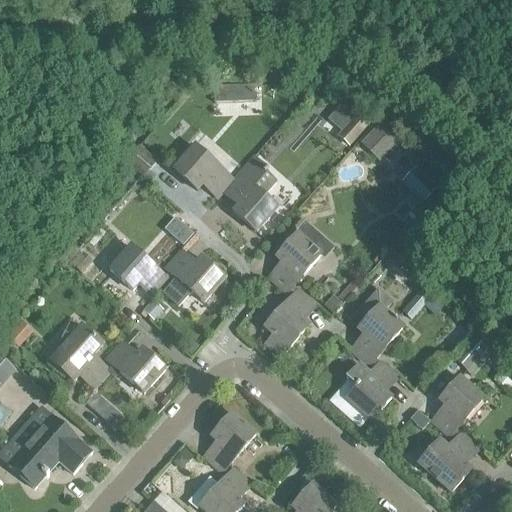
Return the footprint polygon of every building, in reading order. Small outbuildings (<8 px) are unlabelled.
[(341,133),(336,139),(349,150),(371,126),(358,114),(341,133)] [(379,124),(359,145),(370,155),(389,134),(379,124)] [(141,145),(123,164),(141,180),(149,172),(159,160),(141,145)] [(217,200),(222,194),(232,182),(194,148),(173,172),(196,192),(201,186),(217,200)] [(253,159),(232,182),(222,194),(237,207),(232,213),(255,234),(276,210),(263,198),(276,182),(266,173),(268,171),(253,159)] [(437,190),(416,170),(406,179),(419,192),(415,196),(423,204),(427,200),(437,190)] [(268,280),(286,296),(319,258),(323,261),(334,249),(303,222),(292,234),(295,237),(276,259),(282,264),(268,280)] [(137,286),(153,300),(168,282),(130,248),(109,272),(132,292),(137,286)] [(164,270),(203,304),(224,280),(200,260),(195,266),(180,252),(164,270)] [(298,291),(264,330),(273,338),(265,346),(280,360),(308,327),(302,322),(316,307),(298,291)] [(345,291),(337,300),(343,304),(350,296),(345,291)] [(350,352),(368,368),(402,330),(394,322),(383,313),(390,304),(377,293),(358,315),(366,322),(358,332),(364,337),(350,352)] [(419,294),(394,322),(402,330),(427,301),(419,294)] [(226,295),(220,302),(227,307),(233,301),(226,295)] [(333,297),(324,307),(333,315),(342,305),(333,297)] [(152,302),(143,313),(150,320),(159,309),(152,302)] [(20,322),(7,337),(18,348),(32,332),(20,322)] [(474,336),(453,360),(466,372),(487,348),(474,336)] [(185,338),(178,347),(190,358),(198,349),(185,338)] [(78,377),(93,391),(109,373),(70,339),(49,363),(73,383),(78,377)] [(105,361),(143,395),(164,371),(141,351),(136,357),(120,343),(105,361)] [(0,359),(0,388),(14,372),(0,359)] [(346,402),(370,423),(390,400),(384,395),(398,379),(380,363),(369,376),(358,367),(345,381),(356,391),(346,402)] [(511,369),(507,365),(493,381),(510,397),(511,394),(511,369)] [(431,424),(449,439),(483,401),(459,380),(438,403),(444,408),(431,424)] [(94,395),(84,406),(113,430),(123,419),(94,395)] [(167,398),(161,405),(165,409),(171,402),(167,398)] [(203,459),(221,475),(255,436),(231,415),(211,439),(217,444),(203,459)] [(72,476),(91,455),(76,442),(77,442),(51,419),(8,467),(34,490),(44,478),(46,480),(48,477),(47,475),(58,463),(72,476)] [(461,435),(427,473),(450,494),(470,471),(464,465),(478,450),(461,435)] [(184,449),(171,464),(176,468),(185,467),(194,458),(184,449)] [(233,470),(199,509),(202,511),(238,511),(243,507),(237,502),(251,486),(233,470)] [(331,511),(336,508),(312,487),(291,510),(293,511),(331,511)] [(162,511),(151,502),(141,511),(162,511)]
